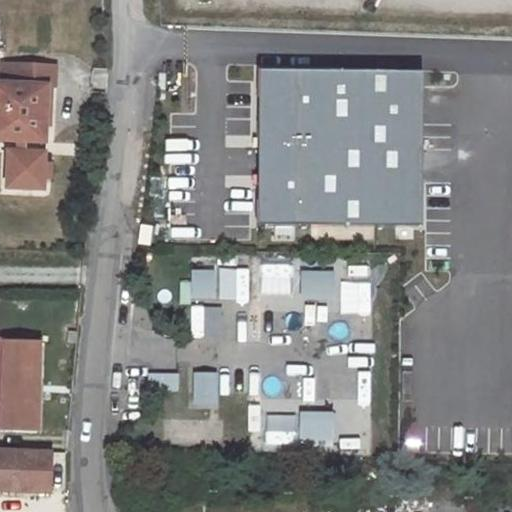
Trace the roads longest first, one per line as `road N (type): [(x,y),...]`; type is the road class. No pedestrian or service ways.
road 1 (unclassified): [(96,511),(81,456),(121,0)]
road 2 (unknown): [(511,58),(216,51),(123,40)]
